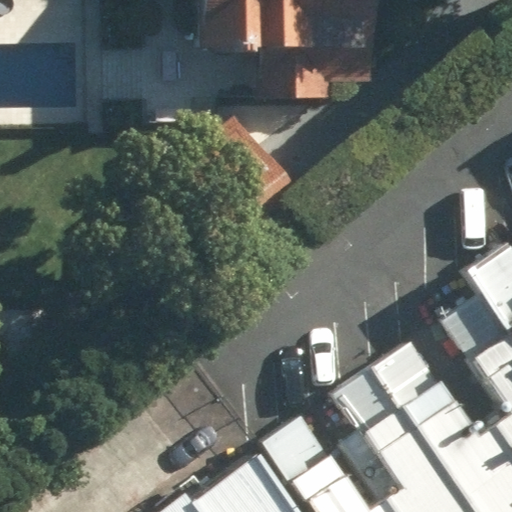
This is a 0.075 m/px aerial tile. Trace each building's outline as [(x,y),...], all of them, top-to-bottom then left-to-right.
[(392,82),(393,0),(198,0),(197,49),(231,50),(230,80),(392,82)] [(0,8),(0,129),(82,132),(86,12),(0,8)] [(511,235),(465,270),(511,334),(511,235)] [(433,360),(511,469),(511,334),(462,266),(398,313),(433,360)] [(301,392),(388,511),(467,511),(382,395),(353,355),(301,392)] [(382,395),(467,511),(511,511),(511,469),(433,360),(382,395)] [(253,422),(318,511),(388,511),(299,389),(253,422)] [(308,511),(252,435),(146,511),(308,511)]
